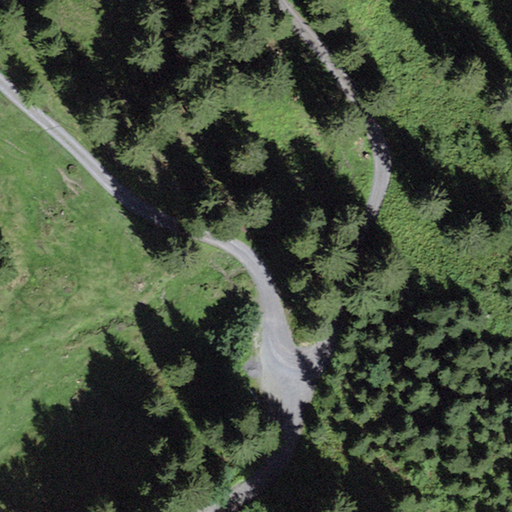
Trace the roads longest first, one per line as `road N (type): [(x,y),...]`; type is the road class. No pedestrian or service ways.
road 1 (track): [(310,377),(288,287),(246,246),(147,192),(0,68)]
road 2 (track): [(310,377),(352,283),(388,156),(372,117),(267,0)]
road 3 (track): [(226,511),(303,450),(310,377)]
